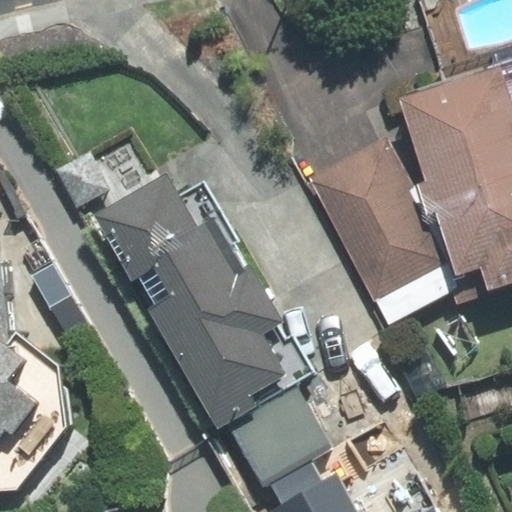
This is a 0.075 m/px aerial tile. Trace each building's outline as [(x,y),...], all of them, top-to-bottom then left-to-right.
[(511,71),(412,100),(436,183),(419,191),(395,143),(316,182),(386,325),(465,287),(469,300),(511,287),(511,71)] [(96,146),(54,171),(79,211),(120,187),(96,146)] [(269,486),(304,466),(337,447),(274,338),(293,326),(229,215),(200,232),(169,178),(101,217),(224,430),(233,425),(269,486)] [(9,511),(77,436),(73,367),(9,311),(8,263),(0,263),(0,511),(9,511)] [(269,486),(283,511),(444,511),(442,508),(434,511),(361,511),(342,478),(319,491),(304,466),(269,486)]
